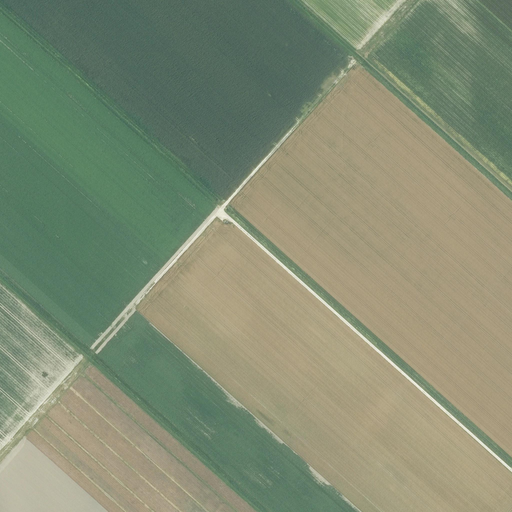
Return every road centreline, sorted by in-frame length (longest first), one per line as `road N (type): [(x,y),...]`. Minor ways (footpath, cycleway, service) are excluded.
road 1 (track): [(91,353),(356,58)]
road 2 (track): [(220,211),(511,469)]
road 3 (track): [(0,461),(89,360),(0,279)]
road 4 (track): [(89,360),(259,511)]
